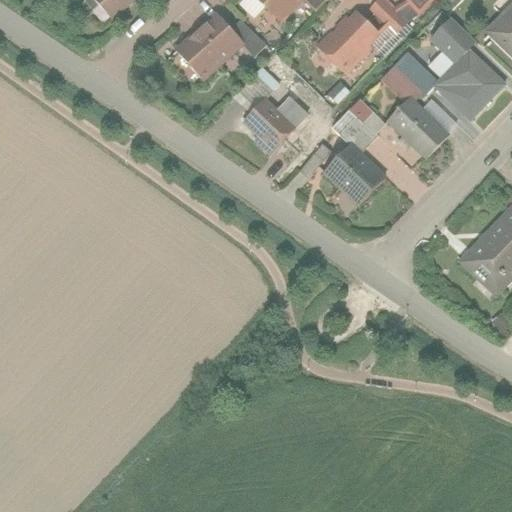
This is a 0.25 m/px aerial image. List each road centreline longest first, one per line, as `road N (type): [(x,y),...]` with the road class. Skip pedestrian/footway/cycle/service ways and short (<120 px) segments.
road 1 (residential): [(81,75),(351,264)]
road 2 (residential): [(351,264),(511,104)]
road 3 (residential): [(351,264),(511,371)]
